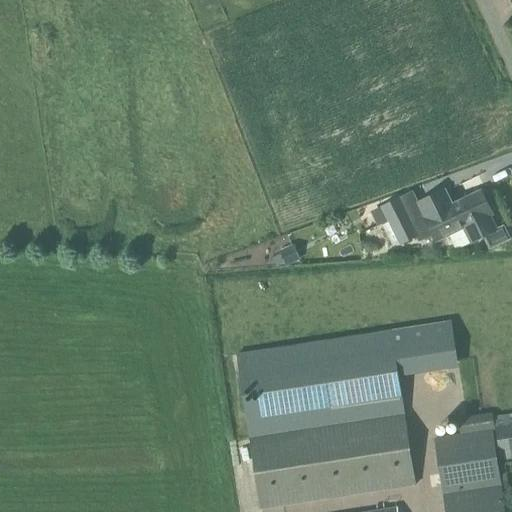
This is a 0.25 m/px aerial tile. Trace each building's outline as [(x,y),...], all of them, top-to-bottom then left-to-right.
[(445,187),(413,202),(433,243),(464,229),(453,205),(445,187)] [(482,192),(453,205),(464,229),(472,245),(498,233),(491,217),(493,216),(482,192)] [(381,207),(401,247),(420,237),(401,198),(381,207)] [(447,250),(453,262),(467,255),(461,243),(447,250)] [(405,414),(397,361),(392,331),(238,355),(242,385),(250,438),(405,414)] [(459,419),(462,435),(436,439),(446,511),(505,511),(492,430),(496,430),(494,413),(459,419)] [(261,509),(416,485),(405,414),(250,438),(261,509)] [(510,460),(508,453),(511,452),(511,414),(495,417),(501,461),(510,460)]
